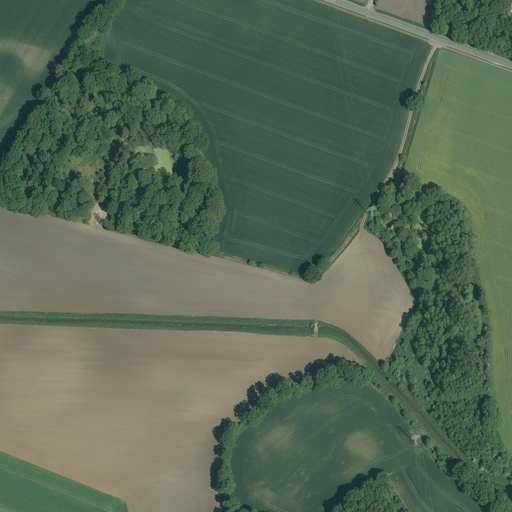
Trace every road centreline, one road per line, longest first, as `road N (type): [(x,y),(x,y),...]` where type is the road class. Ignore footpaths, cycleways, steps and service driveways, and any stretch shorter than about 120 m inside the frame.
road 1 (track): [(441,37),(399,155),(361,227)]
road 2 (tertiary): [(339,0),(511,64)]
